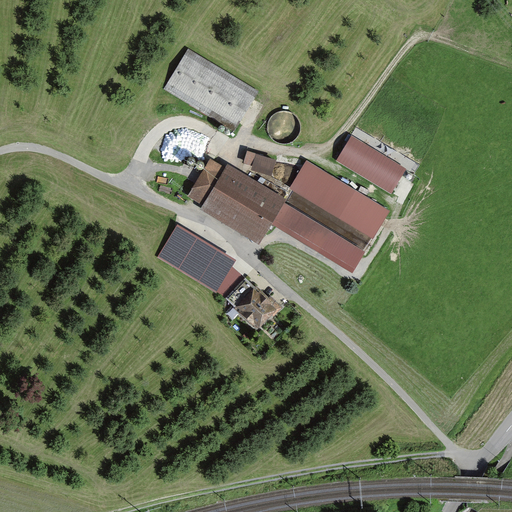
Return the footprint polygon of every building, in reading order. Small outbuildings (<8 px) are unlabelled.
[(258,93),(188,47),(161,88),(231,134),(258,93)] [(271,122),(270,127),(270,132),(272,136),(275,140),(279,142),(284,143),(289,143),(294,140),(297,136),(299,132),(300,127),(298,122),(295,118),(291,115),(287,113),(282,113),(277,115),(274,118),(271,122)] [(393,192),(408,166),(352,133),(337,159),(393,192)] [(248,148),(244,163),(274,171),(278,156),(248,148)] [(280,204),(210,160),(188,194),(258,238),(269,220),(280,204)] [(280,204),(269,220),(350,272),(387,214),(307,162),(280,204)] [(277,312),(250,288),(229,310),(256,335),(277,312)]
